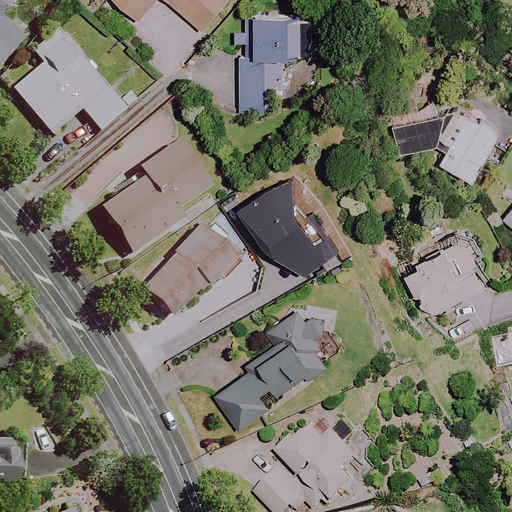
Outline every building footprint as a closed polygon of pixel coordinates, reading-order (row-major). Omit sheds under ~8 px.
[(0,15),(13,0),(0,0),(0,65),(23,39),(0,19),(0,15)] [(112,0),(138,22),(158,0),(167,0),(202,31),(229,0),(112,0)] [(302,54),(303,19),(249,18),(248,60),(243,60),(242,112),(274,113),(275,88),(282,88),(283,58),(293,58),(293,54),(302,54)] [(123,111),(54,32),(30,54),(40,66),(11,92),(50,136),(78,111),(98,133),(123,111)] [(470,116),(453,106),(450,111),(396,126),(403,153),(436,144),(450,151),(442,166),(473,183),(502,130),(472,113),(470,116)] [(206,190),(173,143),(133,172),(139,180),(96,210),(129,256),(179,221),(174,213),(206,190)] [(268,228),(224,210),(216,228),(221,230),(198,289),(235,304),(254,256),(257,257),(268,228)] [(487,285),(461,236),(419,258),(423,267),(401,278),(414,302),(422,297),(432,315),(487,285)] [(306,324),(298,312),(266,335),(274,347),(246,367),(251,373),(215,398),(239,432),(271,410),(261,396),(272,388),(279,397),(306,378),(308,382),(328,368),(324,363),(339,352),(315,318),(306,324)] [(286,511),(295,504),(302,511),(318,511),(356,477),(346,466),(358,455),(334,429),(324,438),(308,422),(277,450),(287,460),(255,490),(275,511),(286,511)] [(0,494),(10,495),(12,444),(0,443),(0,494)]
